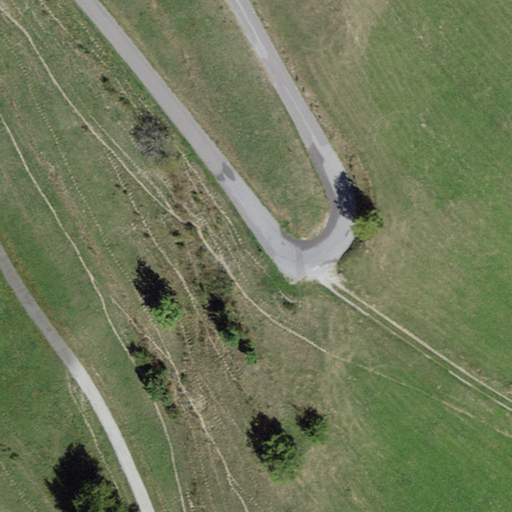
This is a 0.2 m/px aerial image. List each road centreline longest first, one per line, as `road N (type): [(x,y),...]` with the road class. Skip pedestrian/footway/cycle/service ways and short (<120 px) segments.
road 1 (unclassified): [(85,0),(272,240),(296,256),(317,252),(334,236),(340,195),(237,0)]
road 2 (track): [(0,258),(115,440),(145,511)]
road 3 (track): [(315,253),(338,291),(511,406)]
